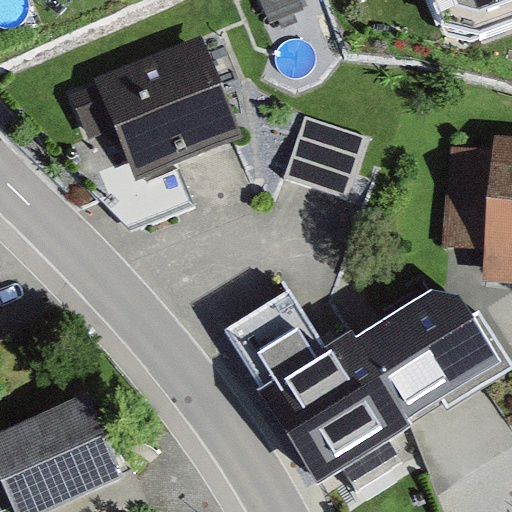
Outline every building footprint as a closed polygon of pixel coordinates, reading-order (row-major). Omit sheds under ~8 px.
[(511,0),(439,0),(454,32),(497,46),(511,40),(511,0)] [(214,37),(76,86),(99,149),(147,132),(162,175),(252,143),(214,37)] [(307,120),(286,186),(348,206),(370,141),(307,120)] [(511,141),(501,141),(500,152),(460,149),(454,253),(492,255),(490,286),(511,286),(511,141)] [(412,446),(409,440),(503,380),(461,314),(434,306),(355,356),(351,351),(332,363),(293,301),(226,344),(265,405),(258,410),(319,505),(412,446)] [(117,402),(9,446),(36,511),(77,511),(150,482),(117,402)]
